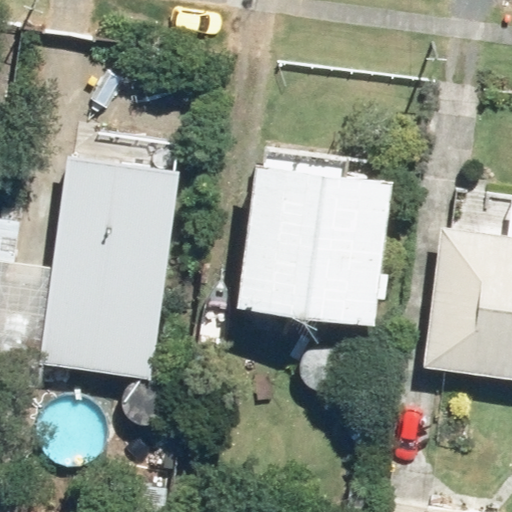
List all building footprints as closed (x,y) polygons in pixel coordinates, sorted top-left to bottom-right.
[(6,385),(108,397),(112,365),(153,370),(166,270),(202,275),(206,237),(171,231),(178,172),(75,160),(55,322),(0,314),(0,370),(7,371),(6,385)] [(262,163),(240,304),(378,324),(398,184),(262,163)] [(511,237),(444,229),(427,368),(511,378),(511,237)] [(137,420),(99,419),(98,468),(136,469),(137,420)] [(347,511),(374,511),(374,491),(348,492),(347,511)] [(389,500),(387,511),(475,511),(476,511),(389,500)]
